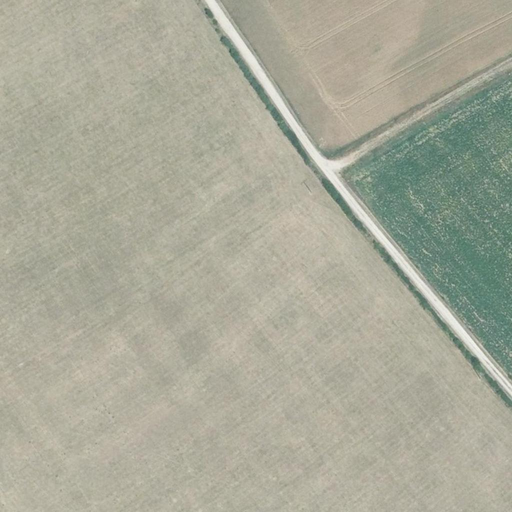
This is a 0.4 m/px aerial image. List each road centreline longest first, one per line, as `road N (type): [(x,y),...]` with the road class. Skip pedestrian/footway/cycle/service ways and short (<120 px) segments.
road 1 (track): [(210,0),(324,170),(511,393)]
road 2 (track): [(324,170),(511,61)]
